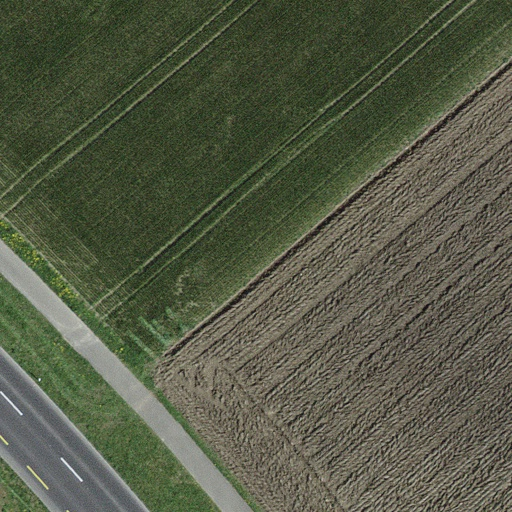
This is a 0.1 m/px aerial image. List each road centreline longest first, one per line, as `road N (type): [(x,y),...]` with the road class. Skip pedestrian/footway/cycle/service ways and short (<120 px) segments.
road 1 (track): [(233,511),(187,450),(0,255)]
road 2 (secondary): [(106,511),(0,396)]
